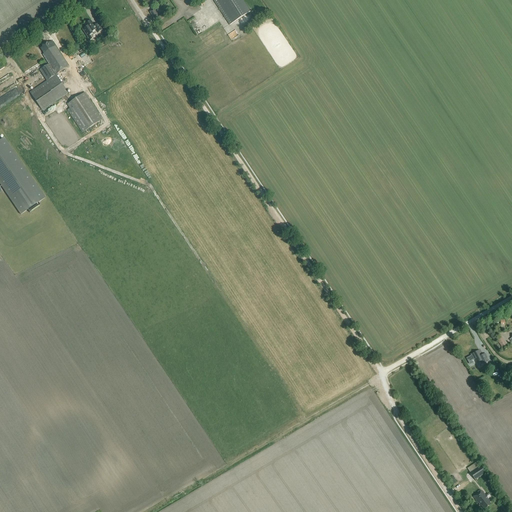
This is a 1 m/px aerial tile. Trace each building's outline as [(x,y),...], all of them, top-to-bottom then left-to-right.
[(213,0),(230,25),(238,20),(250,12),(251,11),(243,0),(213,0)] [(158,15),(154,9),(150,12),(157,23),(166,16),(163,11),(158,15)] [(250,12),(238,20),(242,25),(254,17),(250,12)] [(102,30),(101,29),(98,24),(95,26),(91,21),(85,25),(87,27),(83,30),(88,37),(93,34),(92,33),(95,31),(97,34),(102,30)] [(52,77),(56,75),(69,66),(52,41),(48,44),(47,43),(43,46),(44,47),(41,49),(44,54),(42,55),(49,64),(45,66),(52,77)] [(52,77),(45,66),(40,70),(47,81),(30,92),(42,111),(69,93),(56,75),(52,77)] [(103,119),(85,93),(68,104),(71,108),(68,110),(83,132),(103,119)] [(4,138),(0,140),(0,183),(21,215),(46,198),(4,138)] [(506,344),(501,336),(496,340),(502,347),(506,344)] [(470,356),(466,358),(468,362),(472,360),(475,359),(477,364),(481,361),(482,364),(489,361),(485,353),(482,355),(479,350),(470,355),(470,356)] [(484,473),(479,466),(470,472),(475,479),(484,473)] [(488,494),(486,496),(481,490),(473,497),(480,506),(481,505),(485,510),(491,504),(490,502),(493,499),(488,494)]
